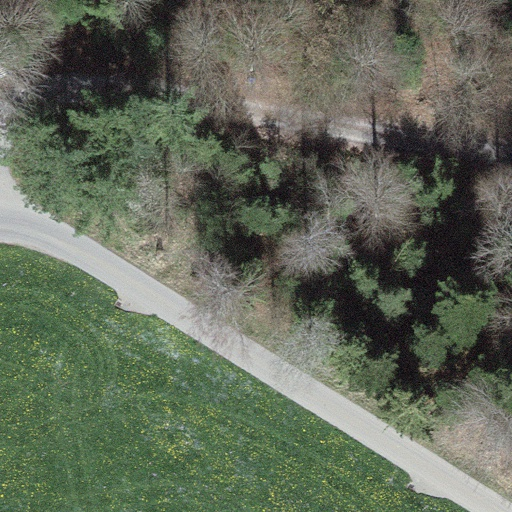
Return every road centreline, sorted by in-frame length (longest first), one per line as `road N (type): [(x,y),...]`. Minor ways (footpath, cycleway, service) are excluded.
road 1 (track): [(495,511),(53,226),(0,209)]
road 2 (track): [(0,120),(55,88),(114,84),(511,160)]
